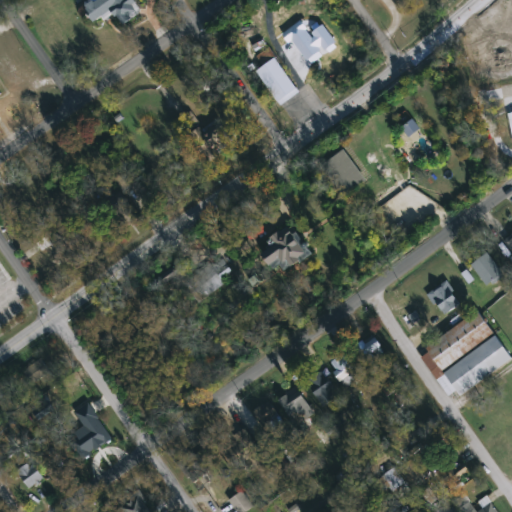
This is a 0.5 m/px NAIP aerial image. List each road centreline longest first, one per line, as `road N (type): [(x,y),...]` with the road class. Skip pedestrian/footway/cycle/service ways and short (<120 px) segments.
road 1 (secondary): [(477,0),(0,354)]
road 2 (residential): [(511,179),(58,511)]
road 3 (residential): [(511,500),(367,288)]
road 4 (residential): [(0,244),(148,449)]
road 5 (residential): [(176,0),(280,147)]
road 6 (residential): [(449,411),(305,511)]
road 7 (residential): [(193,24),(75,100)]
road 8 (residential): [(2,0),(75,100)]
